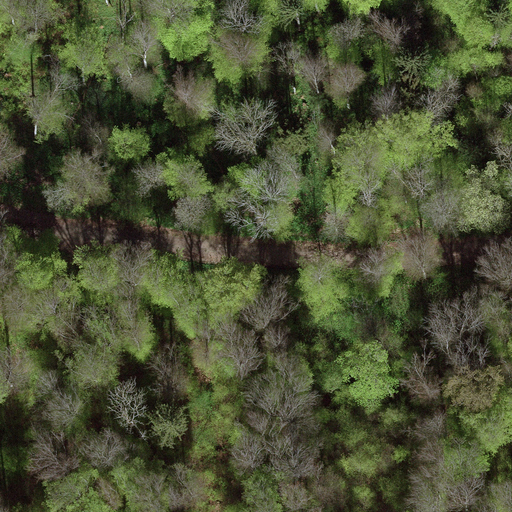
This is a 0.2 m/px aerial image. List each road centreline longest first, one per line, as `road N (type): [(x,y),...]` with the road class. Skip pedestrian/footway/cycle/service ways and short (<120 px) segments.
road 1 (track): [(511,249),(369,260),(121,237)]
road 2 (track): [(0,211),(121,237)]
road 3 (track): [(121,237),(0,232)]
